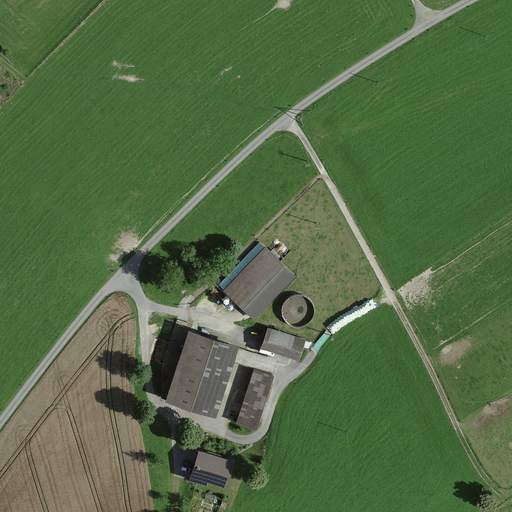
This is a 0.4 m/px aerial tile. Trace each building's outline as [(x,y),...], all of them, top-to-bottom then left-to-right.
[(293,277),(264,250),(222,293),(251,321),(293,277)] [(239,343),(189,326),(166,394),(216,411),(239,343)] [(304,341),(263,330),(258,350),(299,362),(304,341)] [(270,377),(252,371),(236,423),(254,429),(270,377)] [(230,464),(192,452),(183,479),(221,491),(230,464)]
